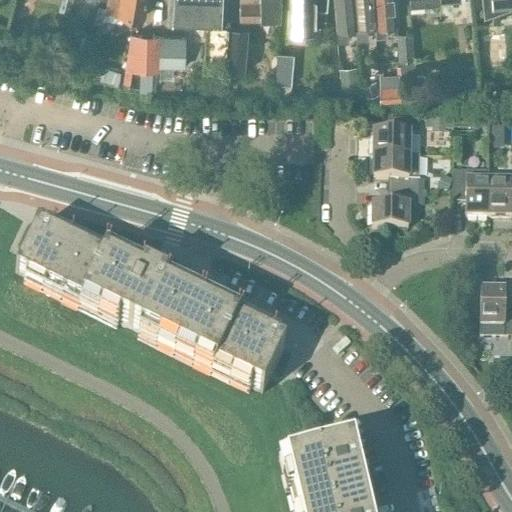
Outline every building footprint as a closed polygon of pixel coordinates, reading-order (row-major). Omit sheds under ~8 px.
[(107,0),(105,10),(143,17),(145,0),(107,0)] [(212,21),(213,0),(168,0),(167,19),(205,20),(212,21)] [(203,67),(225,67),(228,26),(229,20),(224,20),(225,0),(213,0),(212,21),(205,20),(203,67)] [(239,0),(239,17),(280,15),(279,0),(239,0)] [(288,0),(288,25),(314,26),(315,5),(326,5),(326,0),(288,0)] [(332,0),(336,39),(348,38),(347,26),(355,25),(356,25),(353,0),(332,0)] [(373,0),(353,0),(356,25),(355,25),(356,37),(367,36),(366,24),(374,23),(375,23),(373,0)] [(393,0),(373,0),(375,23),(374,23),(375,36),(386,35),(385,23),(395,22),(393,0)] [(247,27),(228,26),(225,67),(225,69),(243,70),(247,27)] [(398,34),(400,59),(412,58),(410,33),(398,34)] [(130,34),(129,69),(159,70),(160,36),(130,34)] [(160,36),(159,70),(159,78),(172,78),(172,66),(183,66),(184,37),(160,36)] [(274,82),(290,83),(293,53),(277,51),(274,82)] [(403,86),(404,101),(426,99),(425,84),(403,86)] [(379,87),(379,101),(399,100),(399,86),(379,87)] [(373,135),(372,159),(408,159),(409,136),(418,136),(418,123),(393,123),(392,135),(373,135)] [(392,195),(417,195),(417,182),(419,182),(419,159),(408,159),(372,159),(372,182),(392,182),(392,195)] [(488,220),(488,184),(488,175),(452,174),(452,200),(464,200),(464,220),(488,220)] [(511,201),(511,200),(511,175),(511,185),(488,184),(488,220),(511,221),(511,201)] [(371,231),(407,232),(407,208),(417,208),(417,195),(392,195),(391,207),(372,207),(371,231)] [(14,276),(262,397),(269,381),(284,352),(277,348),(279,343),(165,288),(166,287),(142,275),(141,276),(46,229),(43,234),(36,231),(22,260),(14,276)] [(511,339),(511,313),(503,314),(504,294),(479,293),(479,329),(503,329),(503,339),(511,339)] [(284,466),(294,511),(356,511),(351,489),(360,487),(356,472),(347,474),(342,452),(333,454),(284,466)]
